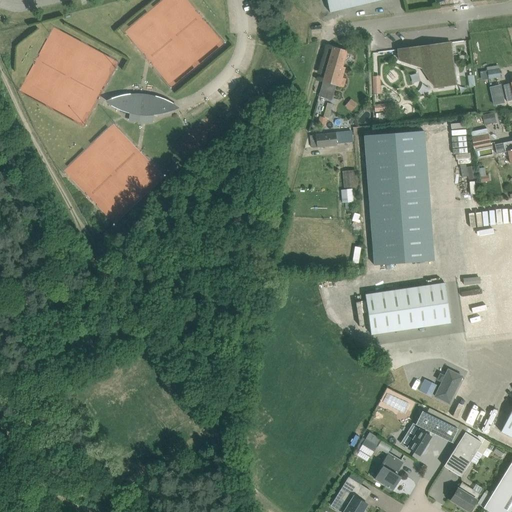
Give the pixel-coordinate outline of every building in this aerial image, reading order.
[(327,0),(330,12),(377,0),(327,0)] [(450,42),(427,45),(432,83),(435,87),(456,84),(450,42)] [(427,45),(413,47),(398,49),(399,60),(422,68),(432,83),(427,45)] [(347,51),(343,49),(333,47),(323,81),(318,96),(332,100),(336,85),(340,86),(342,77),(345,67),(342,67),(347,51)] [(499,68),(487,70),(488,78),(500,76),(499,68)] [(500,85),(490,87),(494,105),(504,103),(500,85)] [(115,97),(110,98),(111,99),(113,98),(112,106),(110,104),(110,105),(114,108),(119,110),(124,112),(129,113),(129,111),(154,114),(154,115),(159,115),(164,114),(169,112),(174,110),(171,111),(172,103),(174,104),(170,101),(165,99),(160,97),(156,96),(155,97),(130,95),(131,93),(125,94),(120,95),(115,97)] [(394,102),(389,103),(374,105),(375,112),(395,109),(394,102)] [(484,124),(492,123),(490,113),(482,115),(484,124)] [(320,116),(317,124),(318,124),(317,126),(324,128),(325,126),(327,118),(320,116)] [(470,132),(473,147),(491,144),(487,128),(477,130),(470,132)] [(430,130),(370,133),(378,263),(438,259),(430,130)] [(337,145),(336,133),(310,135),(312,147),(337,145)] [(508,151),(510,163),(511,163),(511,140),(495,144),(496,153),(508,151)] [(175,162),(168,169),(172,173),(180,167),(175,162)] [(344,187),(352,186),(357,186),(355,169),(342,171),(344,187)] [(341,190),(342,203),(345,203),(345,208),(352,208),(352,202),(353,202),(352,189),(341,190)] [(365,294),(371,334),(450,323),(445,282),(365,294)] [(448,369),(445,376),(440,374),(438,379),(442,382),(435,396),(449,403),(462,376),(448,369)] [(413,408),(416,402),(403,396),(402,398),(396,395),(391,393),(388,400),(396,403),(394,407),(404,412),(407,406),(413,408)] [(511,409),(501,431),(511,436),(511,409)] [(451,442),(458,429),(422,411),(415,424),(413,423),(406,433),(414,437),(407,447),(420,455),(421,453),(423,454),(426,449),(425,448),(432,436),(431,436),(433,433),(451,442)] [(482,442),(465,432),(444,466),(461,476),(482,442)] [(366,438),(364,441),(359,449),(359,450),(370,457),(378,446),(366,438)] [(375,479),(392,489),(400,477),(393,473),(396,469),(397,470),(402,462),(389,453),(381,465),(383,466),(375,479)] [(511,511),(511,461),(483,507),(490,511),(511,511)] [(135,492),(146,484),(139,473),(127,481),(135,492)] [(364,502),(371,491),(348,477),(341,488),(346,491),(341,499),(348,505),(343,511),(362,511),(367,504),(364,502)] [(462,507),(461,508),(467,511),(468,511),(469,511),(480,493),(462,482),(458,488),(450,500),(462,507)]
